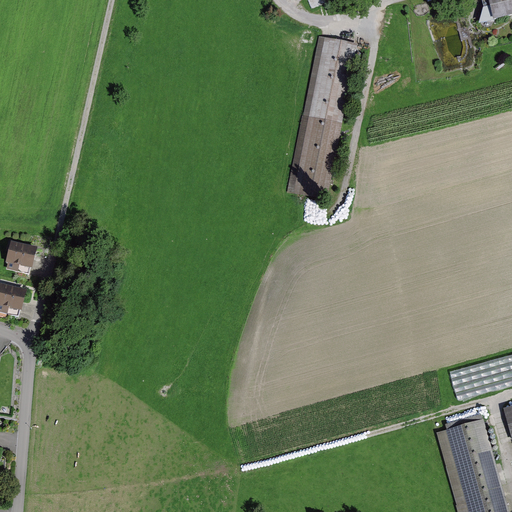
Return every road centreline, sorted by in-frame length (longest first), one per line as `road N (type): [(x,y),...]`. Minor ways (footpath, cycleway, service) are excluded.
road 1 (track): [(111,0),(61,236)]
road 2 (track): [(368,13),(373,65),(347,181),(335,210),(313,214)]
road 3 (residential): [(17,511),(31,348)]
road 4 (track): [(411,0),(315,21),(277,0)]
